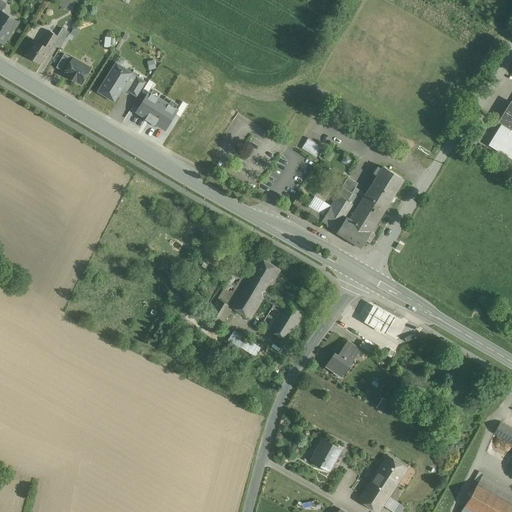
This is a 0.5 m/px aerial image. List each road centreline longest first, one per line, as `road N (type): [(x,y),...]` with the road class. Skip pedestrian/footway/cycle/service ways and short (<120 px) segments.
road 1 (secondary): [(362,275),(0,65)]
road 2 (unclassified): [(362,275),(511,47)]
road 3 (tertiary): [(247,511),(279,401),(362,275)]
road 4 (secondary): [(511,362),(362,275)]
